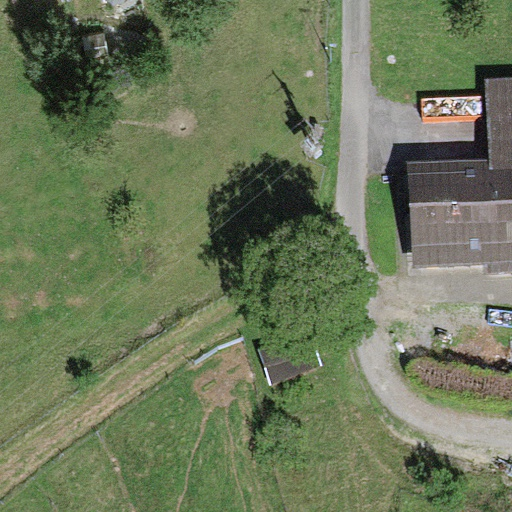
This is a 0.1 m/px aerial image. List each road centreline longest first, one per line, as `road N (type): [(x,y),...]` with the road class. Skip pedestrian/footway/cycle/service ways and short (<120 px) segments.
road 1 (track): [(349,0),(355,286),(385,388),(461,416),(511,420)]
road 2 (track): [(356,215),(79,401),(0,470)]
